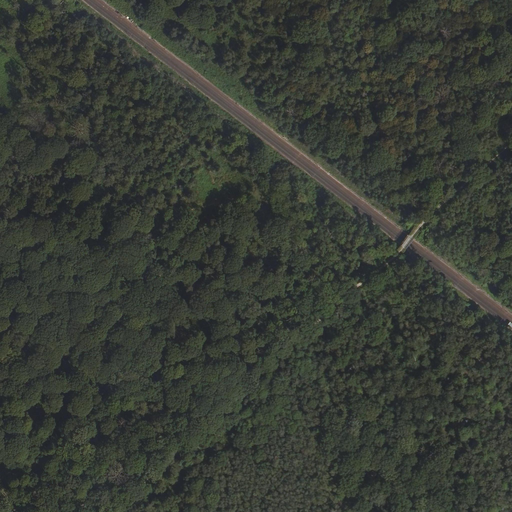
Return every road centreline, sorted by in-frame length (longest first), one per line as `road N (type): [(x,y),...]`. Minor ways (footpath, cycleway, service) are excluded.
road 1 (track): [(419,225),(119,511)]
road 2 (track): [(419,225),(511,138)]
